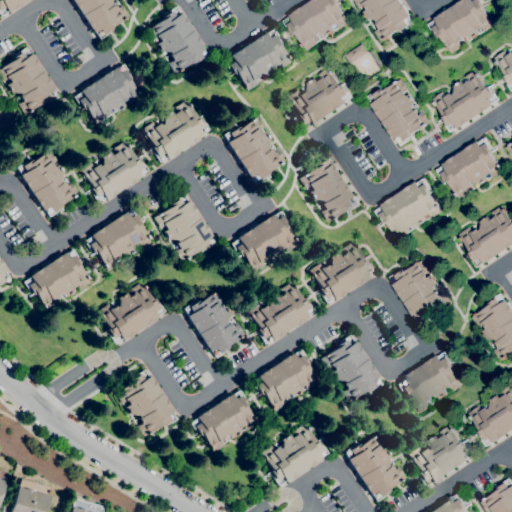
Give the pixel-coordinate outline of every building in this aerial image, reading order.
[(0,15),(0,0),(25,0),(6,13),(5,12),(0,15)] [(98,39),(93,32),(92,33),(70,0),(107,0),(111,4),(112,3),(115,8),(120,5),(127,16),(124,18),(121,20),(122,21),(118,23),(110,27),(111,28),(103,33),(104,35),(98,39)] [(305,51),(300,44),(298,41),(299,40),(294,33),(293,34),(290,30),(289,31),(283,21),(290,17),(289,15),(311,0),(337,0),(339,3),(338,4),(345,15),(347,18),(346,18),(349,22),(339,29),(336,24),(331,27),(334,31),(325,36),(323,33),(319,33),(317,34),(318,35),(313,38),(317,44),(305,51)] [(380,42),(373,31),(378,28),(375,23),(376,22),(373,17),(367,21),(362,12),(366,10),(363,6),(358,8),(353,0),(399,0),(410,16),(408,17),(413,24),(407,28),(406,27),(399,32),(398,30),(391,34),(392,36),(387,39),(387,38),(384,40),(384,39),(380,42)] [(451,54),(447,48),(445,49),(442,44),(444,43),(439,35),(437,36),(435,33),(434,34),(427,24),(434,20),(433,19),(460,0),(480,0),(484,6),(482,7),(488,15),(492,21),(494,25),(484,32),(480,27),(476,30),(478,34),(471,39),(469,36),(466,38),(464,36),(462,37),(463,39),(461,40),(464,45),(451,54)] [(172,73),(166,63),(170,59),(167,55),(169,54),(166,48),(160,52),(155,44),(158,41),(156,37),(151,40),(144,30),(148,27),(150,25),(150,26),(161,19),(160,17),(168,11),(168,10),(173,6),(178,13),(179,12),(202,47),(200,48),(205,56),(195,63),(194,62),(191,63),(190,62),(179,69),(179,70),(177,72),(176,70),(172,73)] [(244,91),(242,87),(244,86),(244,85),(244,84),(242,82),(239,84),(237,80),(238,79),(234,73),(232,75),(229,70),(228,70),(222,61),(229,56),(263,32),(264,33),(271,29),(276,36),(274,37),(279,44),(277,45),(284,55),(285,55),(287,57),(286,58),(289,62),(279,69),(275,64),(271,67),(274,71),(266,76),(264,73),(263,74),(259,72),(257,74),(257,75),(253,78),(256,84),(244,91)] [(350,63),(344,55),(361,43),(367,52),(350,63)] [(23,114),(16,104),(21,100),(18,96),(19,95),(15,90),(10,93),(5,85),(9,82),(6,78),(1,81),(0,79),(0,66),(1,66),(11,59),(10,58),(18,52),(18,51),(23,47),(28,54),(29,53),(53,89),(51,90),(56,96),(50,100),(50,98),(41,104),(36,107),(35,106),(29,110),(30,111),(27,112),(23,114)] [(511,90),(511,91),(506,84),(508,84),(503,76),(505,75),(498,64),(497,65),(495,62),(496,61),(493,58),(504,51),(506,55),(511,52),(511,54),(511,90)] [(95,126),(92,122),(92,123),(90,120),(91,119),(84,108),(82,109),(78,104),(77,105),(72,97),(79,92),(78,91),(113,67),(114,69),(121,64),(125,70),(124,71),(129,79),(127,80),(134,91),(135,90),(136,93),(138,97),(128,104),(125,100),(121,102),(124,106),(115,112),(114,109),(108,108),(107,109),(108,111),(102,115),(105,119),(95,126)] [(303,130),(298,123),(300,121),(295,115),(297,114),(292,107),(291,108),(286,101),(288,100),(285,96),(295,89),(298,94),(303,90),(304,93),(307,91),(307,86),(305,84),(314,78),(317,81),(320,79),(318,75),(328,68),(340,85),(341,84),(345,89),(346,88),(352,97),(345,102),(345,103),(311,126),(310,125),(303,130)] [(449,132),(445,125),(446,124),(441,117),(443,116),(436,106),(435,106),(433,103),(434,102),(431,98),(442,91),(445,96),(449,93),(451,95),(453,93),(453,88),(452,86),(455,84),(458,82),(461,80),(463,84),(467,81),(464,77),(475,70),(477,74),(478,73),(480,76),(479,76),(486,88),(488,86),(490,89),(491,88),(498,99),(491,103),(492,105),(457,128),(456,127),(449,132)] [(400,146),(395,139),(394,140),(370,105),(372,103),(367,96),(373,93),(374,94),(382,88),(383,90),(394,83),(393,83),(396,81),(397,81),(401,79),(407,89),(403,92),(406,96),(410,93),(416,102),(413,104),(411,109),(413,111),(415,109),(418,114),(422,112),(429,122),(412,134),(413,135),(405,140),(406,142),(400,146)] [(158,162),(153,155),(154,154),(149,147),(151,146),(144,135),(144,136),(142,133),(143,132),(140,129),(151,122),(153,126),(158,123),(159,125),(161,123),(161,116),(169,110),(171,114),(175,111),(172,107),(183,100),(187,106),(189,105),(192,109),(190,110),(195,117),(196,116),(200,122),(201,121),(206,129),(199,134),(200,135),(165,159),(164,157),(158,162)] [(254,183),(249,177),(248,178),(224,142),(226,141),(221,134),(227,131),(227,132),(236,126),(237,128),(248,121),(247,120),(250,118),(251,119),(254,116),(261,127),(257,130),(260,134),(263,131),(269,140),(267,141),(265,147),(267,149),(269,148),(272,152),(276,149),(283,160),(279,162),(280,163),(277,165),(277,164),(266,172),(267,173),(264,175),(265,176),(254,183)] [(461,198),(456,191),(454,192),(447,182),(446,183),(443,178),(441,179),(435,170),(442,166),(442,165),(477,141),(478,142),(484,138),(489,145),(488,145),(492,152),(490,153),(498,164),(500,167),(500,168),(502,171),(492,178),(491,176),(478,185),(477,183),(472,181),(470,183),(471,185),(468,188),(471,192),(461,198)] [(96,203),(91,194),(91,193),(88,188),(90,187),(83,176),(82,176),(80,174),(81,173),(78,169),(89,162),(92,167),(96,164),(98,166),(103,162),(99,157),(108,151),(110,155),(114,152),(112,147),(122,141),(124,144),(125,144),(127,147),(126,147),(133,158),(135,157),(141,165),(142,164),(146,170),(139,175),(139,176),(104,199),(103,198),(96,203)] [(47,216),(43,210),(42,210),(18,175),(20,174),(15,167),(20,164),(21,165),(29,159),(30,161),(41,154),(41,153),(44,151),(44,152),(48,150),(55,160),(50,163),(53,167),(56,164),(62,173),(57,177),(60,182),(62,180),(65,185),(69,183),(76,193),(73,195),(73,196),(62,204),(62,203),(59,205),(60,206),(51,212),(52,213),(47,216)] [(325,221),(319,211),(323,209),(320,204),(322,203),(317,196),(312,200),(307,192),(310,190),(307,185),(303,188),(296,178),(314,167),(313,165),(321,159),(320,158),(326,155),(330,162),(332,161),(355,196),(354,197),(358,204),(348,211),(347,210),(344,212),(343,211),(337,215),(337,216),(330,220),(329,219),(325,221)] [(397,240),(395,236),(395,237),(393,234),(386,223),(385,224),(381,219),(380,220),(374,211),(381,206),(380,205),(415,182),(416,183),(423,178),(432,191),(431,192),(431,193),(430,194),(437,205),(439,208),(438,208),(441,211),(430,218),(429,216),(425,219),(426,220),(417,226),(416,224),(410,222),(408,224),(410,226),(406,229),(408,233),(397,240)] [(181,262),(173,250),(177,248),(174,243),(176,242),(175,240),(169,239),(167,240),(162,231),(165,229),(162,226),(159,228),(152,217),(155,215),(154,215),(157,213),(158,214),(169,206),(167,205),(175,199),(174,198),(181,194),(185,201),(187,200),(210,236),(209,237),(213,243),(202,250),(201,248),(191,254),(192,255),(181,262)] [(476,267),(472,261),(473,260),(468,252),(469,251),(462,241),(460,238),(461,237),(458,233),(469,227),(472,232),(477,229),(477,230),(482,227),(479,221),(487,216),(490,220),(494,218),(493,216),(491,212),(501,206),(503,209),(504,208),(506,211),(506,212),(511,221),(511,244),(483,263),(476,267)] [(106,271),(94,253),(93,254),(89,249),(89,250),(83,241),(90,236),(89,235),(124,211),(125,213),(132,208),(141,221),(139,222),(140,223),(138,224),(147,238),(146,238),(149,242),(139,248),(136,244),(132,247),(134,250),(132,252),(129,254),(126,256),(124,254),(119,252),(117,254),(119,256),(114,259),(117,263),(106,271)] [(252,274),(244,263),(246,262),(241,256),(240,257),(235,250),(234,251),(229,244),(236,239),(235,238),(270,214),(271,215),(278,211),(282,217),(281,218),(286,225),(285,226),(296,244),(285,251),(284,249),(272,257),(265,255),(263,256),(265,258),(267,261),(262,264),(263,266),(252,274)] [(324,303),(319,295),(320,294),(316,288),(318,287),(311,276),(309,273),(307,270),(317,262),(320,267),(321,267),(325,265),(326,266),(328,264),(329,259),(327,257),(336,251),(338,255),(342,253),(341,253),(342,252),(339,248),(350,241),(361,259),(363,257),(367,263),(368,262),(373,270),(367,275),(367,276),(332,299),(331,298),(324,303)] [(44,311),(33,294),(31,295),(27,288),(26,289),(22,282),(29,277),(28,276),(63,252),(64,254),(70,249),(74,255),(73,256),(78,264),(77,265),(86,279),(85,279),(88,282),(78,289),(75,285),(71,288),(73,291),(71,293),(68,295),(64,297),(63,295),(58,293),(56,294),(57,297),(53,300),(55,304),(44,311)] [(422,326),(417,319),(416,321),(393,285),(394,284),(389,277),(395,274),(395,275),(404,269),(405,271),(422,259),(429,270),(425,273),(424,274),(427,277),(431,274),(437,282),(435,284),(433,290),(434,292),(436,291),(439,296),(444,293),(451,304),(436,313),(439,316),(427,324),(426,324),(422,326)] [(0,262),(5,270),(4,271),(9,278),(4,281),(3,280),(0,281),(0,262)] [(113,344),(109,337),(110,337),(105,329),(107,328),(99,317),(97,314),(98,314),(95,311),(106,303),(109,308),(110,307),(111,307),(114,305),(114,307),(116,305),(117,300),(116,298),(125,292),(127,296),(130,294),(130,293),(131,293),(128,289),(138,282),(142,288),(144,287),(146,291),(145,292),(150,299),(151,298),(155,304),(156,303),(162,311),(155,316),(156,316),(120,340),(120,339),(113,344)] [(263,343),(259,338),(260,337),(255,329),(257,328),(245,310),(256,303),(259,308),(264,305),(265,306),(266,305),(267,297),(275,292),(278,296),(281,294),(280,293),(281,292),(279,288),(289,282),(292,287),(294,286),(297,291),(296,292),(300,299),(302,298),(306,305),(308,304),(312,311),(305,315),(306,317),(270,340),(270,339),(263,343)] [(214,357),(210,351),(208,352),(185,316),(186,315),(181,308),(187,304),(188,305),(196,300),(197,302),(214,291),(221,301),(217,304),(219,308),(223,306),(229,314),(227,315),(225,321),(227,323),(228,322),(231,326),(236,323),(244,335),(233,342),(233,341),(227,344),(228,347),(227,348),(227,349),(214,357)] [(499,361),(498,358),(497,358),(492,350),(497,347),(494,343),(496,342),(494,339),(488,339),(487,340),(481,331),(485,329),(482,325),(478,328),(473,320),(471,317),(474,315),(474,314),(476,312),(477,313),(488,306),(487,304),(494,299),(494,298),(500,294),(504,301),(506,300),(511,309),(511,352),(509,354),(510,355),(506,358),(505,358),(503,359),(503,358),(499,361)] [(347,402),(340,391),(344,388),(341,384),(343,383),(342,381),(337,380),(334,381),(329,372),(333,370),(330,366),(330,367),(329,366),(325,369),(318,358),(335,347),(334,345),(342,340),(341,339),(347,335),(352,342),(353,341),(377,377),(375,377),(380,384),(370,391),(369,389),(365,392),(364,390),(347,402)] [(273,411),(261,394),(260,395),(253,386),(250,382),(256,377),(256,376),(291,353),(292,354),(299,350),(303,355),(301,356),(306,364),(305,365),(316,383),(306,390),(302,384),(298,387),(301,391),(294,396),(286,393),(284,395),(285,396),(281,399),(284,404),(273,411)] [(419,413),(416,410),(414,407),(415,407),(407,396),(406,397),(401,390),(400,391),(396,384),(402,380),(401,378),(437,355),(438,356),(444,352),(448,358),(447,358),(452,366),(451,367),(458,378),(459,378),(460,381),(462,385),(452,392),(449,387),(448,388),(448,387),(444,389),(447,394),(439,399),(437,397),(432,396),(430,397),(431,398),(426,401),(430,406),(419,413)] [(140,435),(134,426),(139,423),(136,418),(138,417),(136,415),(131,415),(130,414),(128,415),(123,407),(127,405),(125,400),(119,404),(113,393),(116,391),(116,390),(119,388),(130,382),(129,380),(136,375),(136,374),(142,370),(146,376),(148,375),(171,411),(170,412),(174,419),(162,427),(160,424),(152,429),(153,431),(149,434),(148,432),(144,435),(143,434),(140,435)] [(485,446),(481,440),(482,439),(477,431),(479,430),(472,419),(471,420),(469,417),(470,416),(467,413),(478,406),(481,410),(485,407),(487,410),(489,408),(489,402),(488,400),(497,394),(499,398),(503,395),(500,391),(510,384),(511,387),(511,429),(493,443),(492,442),(485,446)] [(211,452),(200,435),(198,436),(194,429),(193,429),(188,423),(195,418),(194,417),(229,393),(230,395),(237,390),(242,397),(240,398),(245,405),(243,406),(255,423),(232,439),(229,435),(225,434),(223,436),(223,437),(219,440),(222,445),(211,452)] [(276,485),(272,479),(273,479),(268,471),(270,470),(262,458),(262,459),(260,456),(261,456),(258,452),(261,450),(269,445),(272,449),(276,446),(277,449),(280,447),(280,441),(279,439),(288,434),(290,437),(294,434),(291,430),(302,423),(306,429),(307,428),(310,433),(308,434),(313,441),(314,440),(320,447),(321,446),(325,453),(318,457),(319,458),(284,482),(283,481),(276,485)] [(424,487),(420,481),(421,480),(416,472),(418,471),(410,460),(410,461),(408,458),(409,457),(406,454),(417,447),(419,451),(424,448),(425,450),(427,448),(428,442),(427,441),(435,435),(438,439),(442,436),(439,432),(447,426),(447,427),(449,425),(452,429),(452,428),(454,430),(457,434),(456,435),(461,442),(462,441),(468,449),(469,448),(473,454),(466,458),(467,460),(431,483),(431,482),(424,487)] [(374,500),(370,493),(368,494),(345,459),(347,458),(342,451),(348,447),(349,449),(357,443),(358,445),(375,434),(382,444),(377,447),(380,451),(384,449),(389,458),(387,459),(386,464),(388,466),(390,465),(393,470),(397,467),(402,474),(401,475),(403,477),(400,480),(398,482),(397,481),(386,489),(387,490),(379,495),(380,497),(374,500)] [(511,511),(492,511),(491,510),(487,511),(485,511),(479,502),(483,500),(483,499),(486,497),(486,498),(497,491),(496,489),(504,484),(503,482),(509,478),(511,483),(511,511)] [(8,511),(15,486),(16,486),(18,479),(47,487),(45,493),(47,494),(42,511),(8,511)] [(427,511),(451,496),(452,497),(458,493),(462,499),(462,500),(467,507),(464,509),(466,511),(427,511)] [(67,511),(69,506),(70,506),(72,499),(101,507),(99,511),(67,511)]
